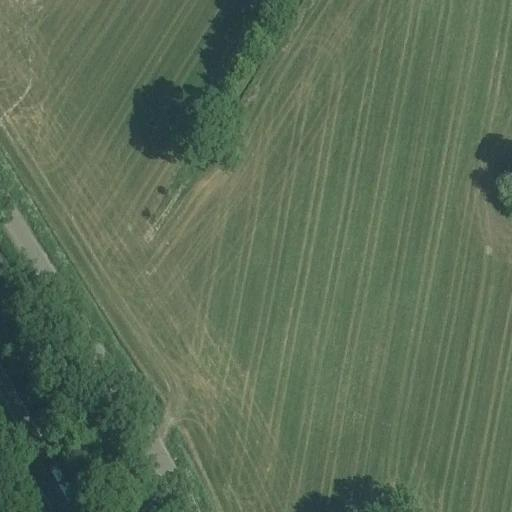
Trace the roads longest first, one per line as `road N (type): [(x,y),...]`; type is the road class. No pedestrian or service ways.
road 1 (unclassified): [(194,511),(156,432),(0,171)]
road 2 (secondary): [(68,511),(0,393)]
